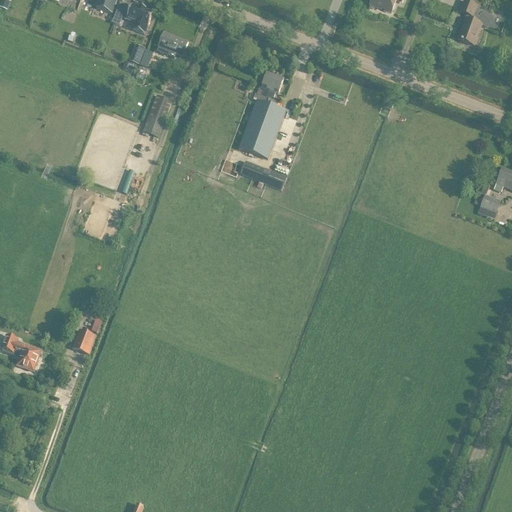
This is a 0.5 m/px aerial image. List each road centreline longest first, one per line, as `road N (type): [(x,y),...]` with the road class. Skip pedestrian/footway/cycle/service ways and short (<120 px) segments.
road 1 (unclassified): [(511,121),(193,0)]
road 2 (unclassified): [(455,511),(511,362)]
